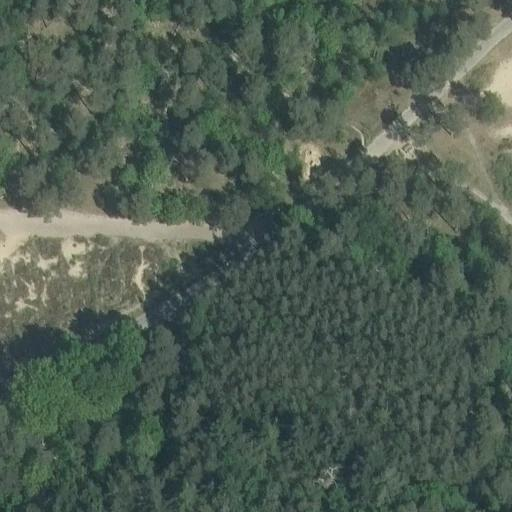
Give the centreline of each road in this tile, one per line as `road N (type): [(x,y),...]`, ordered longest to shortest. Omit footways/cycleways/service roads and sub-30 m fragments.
road 1 (track): [(0,432),(174,330),(419,108)]
road 2 (track): [(419,108),(511,30)]
